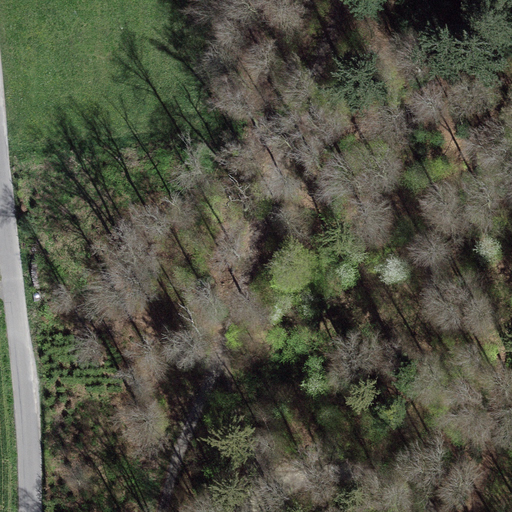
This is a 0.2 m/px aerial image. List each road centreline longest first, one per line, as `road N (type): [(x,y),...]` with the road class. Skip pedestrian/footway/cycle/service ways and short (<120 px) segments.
road 1 (track): [(164,511),(175,459),(223,353),(271,168),(339,0)]
road 2 (unclassified): [(0,146),(28,421),(26,511)]
road 3 (track): [(251,511),(293,480),(330,471),(390,481),(430,511)]
road 4 (track): [(473,511),(511,324)]
road 5 (track): [(293,480),(264,473),(249,459),(223,353)]
